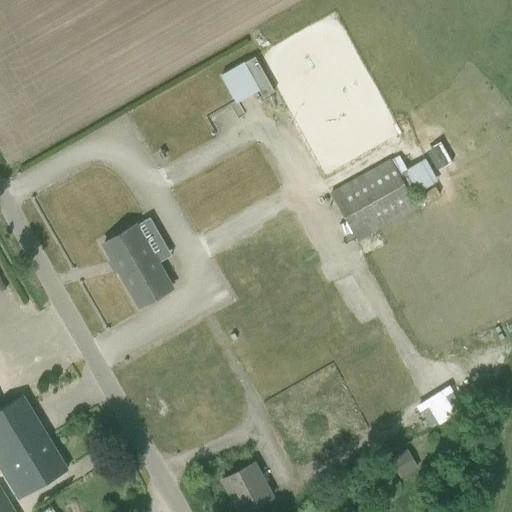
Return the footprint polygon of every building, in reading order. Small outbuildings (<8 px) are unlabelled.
[(253,57),(242,63),(261,97),(272,91),(253,57)] [(331,194),(358,242),(417,209),(390,161),(331,194)] [(120,268),(118,270),(139,306),(170,288),(134,226),(103,244),(112,260),(115,259),(120,268)] [(0,470),(17,499),(66,469),(22,395),(0,408),(0,470)] [(406,448),(391,457),(400,472),(415,464),(406,448)] [(221,481),(238,511),(243,511),(271,497),(253,463),(221,481)] [(0,511),(12,511),(0,491),(0,511)]
